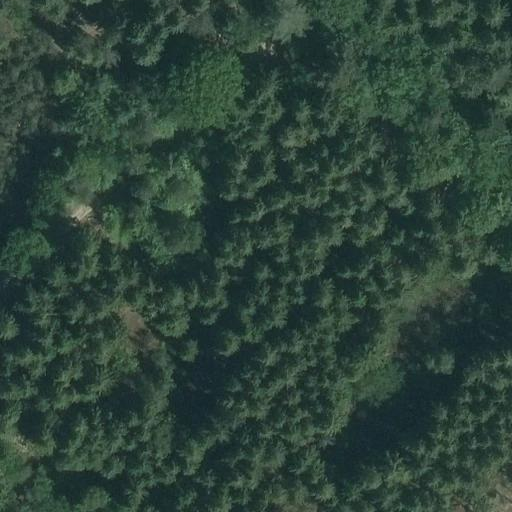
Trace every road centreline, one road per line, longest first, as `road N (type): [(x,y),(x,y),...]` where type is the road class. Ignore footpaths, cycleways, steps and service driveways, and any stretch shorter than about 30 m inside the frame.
road 1 (track): [(279,28),(0,262)]
road 2 (track): [(311,0),(279,28),(511,242)]
